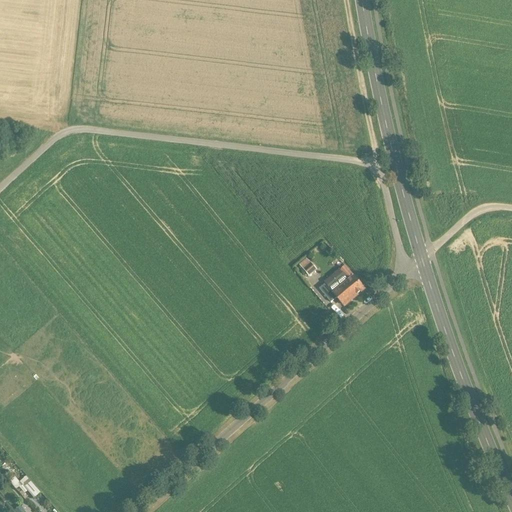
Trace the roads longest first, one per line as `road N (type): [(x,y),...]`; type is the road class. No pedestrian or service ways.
road 1 (track): [(405,283),(387,193),(368,167),(76,135),(0,194)]
road 2 (residential): [(424,266),(145,511)]
road 3 (tertiary): [(424,266),(363,0)]
road 4 (tertiary): [(511,501),(424,266)]
road 5 (track): [(348,0),(380,176)]
